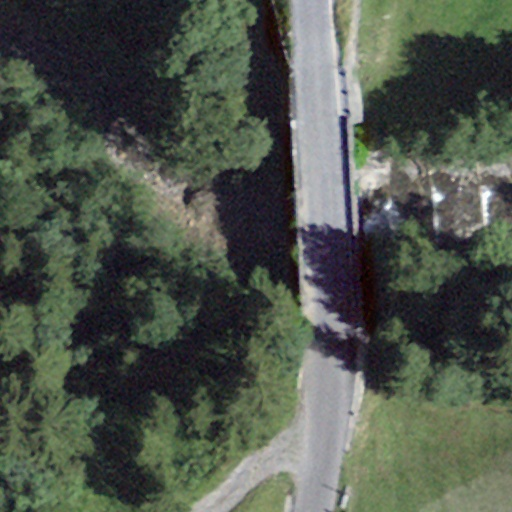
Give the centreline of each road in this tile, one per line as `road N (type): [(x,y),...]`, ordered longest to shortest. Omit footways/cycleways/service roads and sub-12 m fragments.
road 1 (tertiary): [(314,0),(333,339),(311,511)]
road 2 (track): [(323,450),(196,511)]
